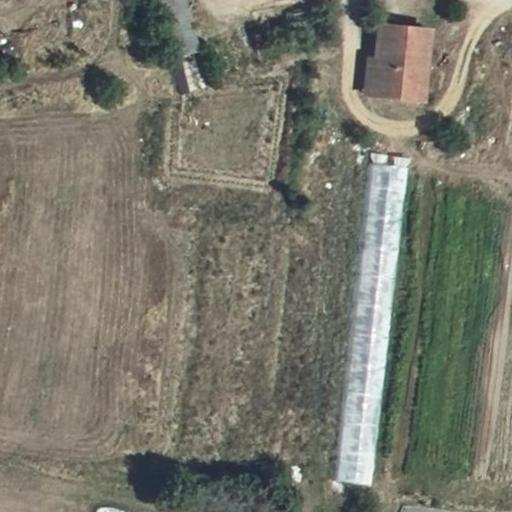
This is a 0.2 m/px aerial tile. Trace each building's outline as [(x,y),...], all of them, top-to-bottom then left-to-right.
[(155,0),(171,52),(195,45),(181,0),(155,0)] [(297,18),(270,18),(270,19),(267,33),(297,33),(297,18)] [(377,20),(374,56),(372,91),(417,95),(420,65),(426,66),(430,26),(377,20)] [(361,90),(372,91),(374,56),(364,55),(361,90)] [(372,162),(336,481),(370,483),(407,165),(372,162)] [(333,417),(349,171),(309,169),(292,414),(333,417)] [(219,470),(243,233),(204,229),(180,466),(219,470)] [(270,471),(290,237),(250,233),(230,468),(270,471)]
